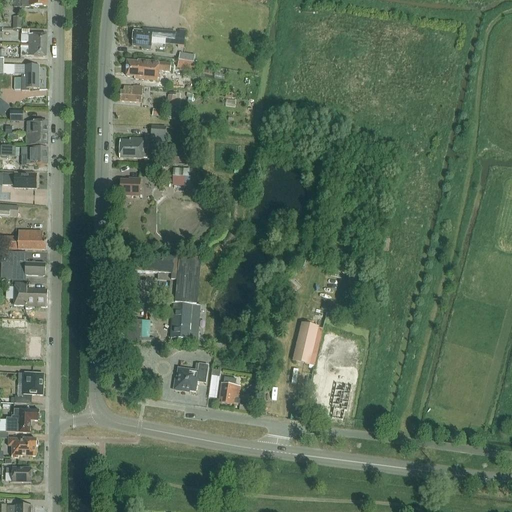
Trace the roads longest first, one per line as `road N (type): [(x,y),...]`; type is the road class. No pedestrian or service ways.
road 1 (unclassified): [(55,421),(59,0)]
road 2 (unclassified): [(95,417),(110,0)]
road 3 (unclassified): [(511,482),(277,451)]
road 4 (unclassified): [(511,457),(280,425)]
road 5 (unclassified): [(277,451),(95,417)]
